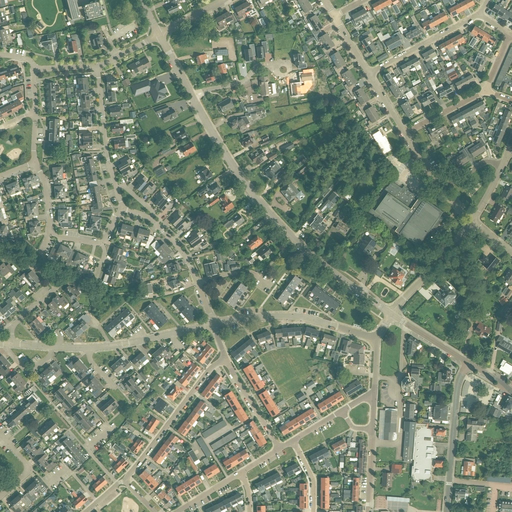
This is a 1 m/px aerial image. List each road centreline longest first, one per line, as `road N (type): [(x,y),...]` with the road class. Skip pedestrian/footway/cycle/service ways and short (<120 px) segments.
road 1 (tertiary): [(390,314),(263,207),(191,95)]
road 2 (residential): [(376,339),(293,316),(212,324)]
road 3 (residential): [(124,480),(224,359)]
road 4 (residential): [(390,314),(473,219)]
road 5 (residential): [(212,324),(89,347)]
road 6 (residential): [(116,188),(97,66)]
road 7 (residential): [(368,74),(476,15)]
